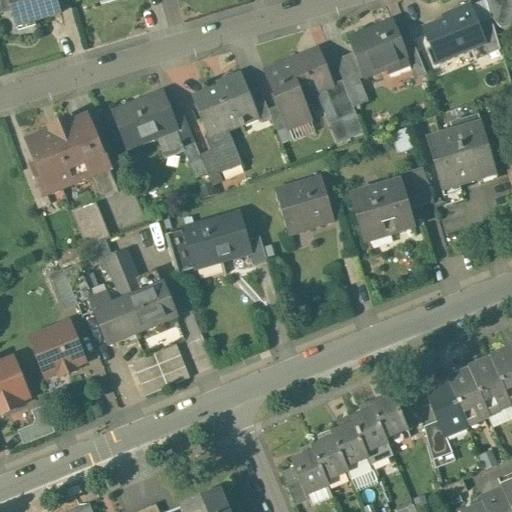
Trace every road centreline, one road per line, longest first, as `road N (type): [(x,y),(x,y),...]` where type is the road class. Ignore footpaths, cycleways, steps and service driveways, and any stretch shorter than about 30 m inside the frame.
road 1 (residential): [(0,98),(331,0)]
road 2 (tertiary): [(511,284),(230,395)]
road 3 (tertiary): [(230,395),(0,489)]
road 4 (residential): [(230,395),(277,511)]
